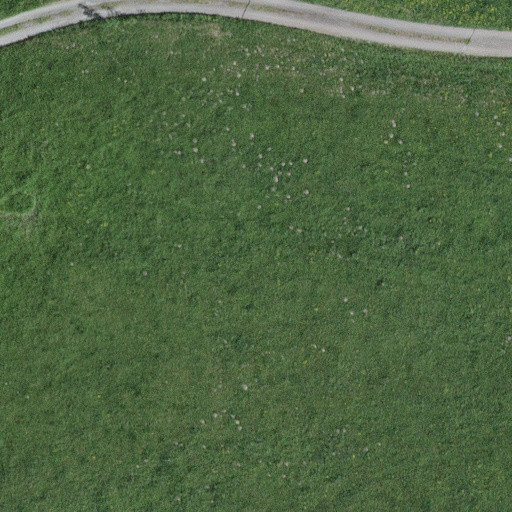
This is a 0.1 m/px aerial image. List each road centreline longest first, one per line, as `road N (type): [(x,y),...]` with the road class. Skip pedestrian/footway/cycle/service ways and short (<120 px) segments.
road 1 (track): [(200,0),(511,39)]
road 2 (track): [(0,37),(142,0)]
